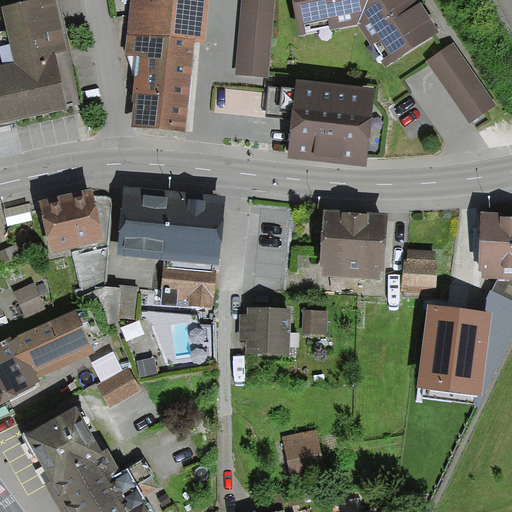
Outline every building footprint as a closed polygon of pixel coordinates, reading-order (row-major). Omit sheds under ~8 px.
[(0,124),(69,109),(57,54),(68,52),(56,0),(23,0),(1,5),(7,31),(0,32),(0,124)] [(138,56),(132,127),(185,132),(193,40),(204,41),(207,0),(132,0),(127,55),(138,56)] [(275,0),(241,0),(235,75),(268,78),(275,0)] [(418,0),(292,0),(299,36),(357,24),(387,66),(438,32),(418,0)] [(497,105),(453,43),(426,61),(470,124),(497,105)] [(376,88),(297,79),(288,159),(367,168),(376,88)] [(226,196),(124,186),(117,255),(219,265),(226,196)] [(92,188),(39,201),(51,254),(105,241),(92,188)] [(388,213),(323,209),(320,269),(322,269),(321,277),(381,281),(382,271),(384,272),(388,213)] [(511,212),(481,211),(478,272),(481,272),(481,278),(497,279),(511,279),(511,212)] [(435,293),(437,260),(435,261),(436,251),(409,249),(408,260),(404,259),(403,292),(435,293)] [(217,271),(163,267),(162,289),(161,305),(189,307),(214,309),(217,271)] [(511,279),(497,279),(493,290),(511,299),(511,279)] [(34,282),(14,292),(31,329),(52,319),(40,295),(36,286),(34,282)] [(44,282),(36,286),(40,295),(48,292),(44,282)] [(135,319),(138,286),(119,285),(119,288),(121,288),(119,317),(135,319)] [(105,287),(94,292),(109,324),(120,321),(119,317),(121,288),(119,288),(105,287)] [(482,396),(511,335),(511,299),(493,290),(486,299),(484,311),(493,312),(482,396)] [(484,311),(428,304),(417,387),(424,389),(476,395),(482,396),(493,312),(484,311)] [(289,355),(290,309),(247,308),(247,314),(240,314),(239,340),(246,341),(245,354),(289,355)] [(328,311),(304,309),(303,334),(327,335),(328,311)] [(11,339),(0,343),(0,406),(44,385),(41,379),(96,352),(75,310),(12,341),(11,339)] [(113,352),(91,363),(101,383),(123,371),(113,352)] [(154,357),(137,361),(141,378),(158,374),(154,357)] [(141,390),(128,368),(123,371),(101,383),(97,386),(110,408),(141,390)] [(475,404),(476,395),(424,389),(423,398),(475,404)] [(64,511),(148,511),(144,504),(147,503),(127,469),(121,472),(108,450),(106,452),(77,407),(24,433),(64,511)] [(316,429),(282,437),(290,477),(325,469),(316,429)] [(255,500),(258,511),(277,511),(285,510),(280,493),(255,500)]
